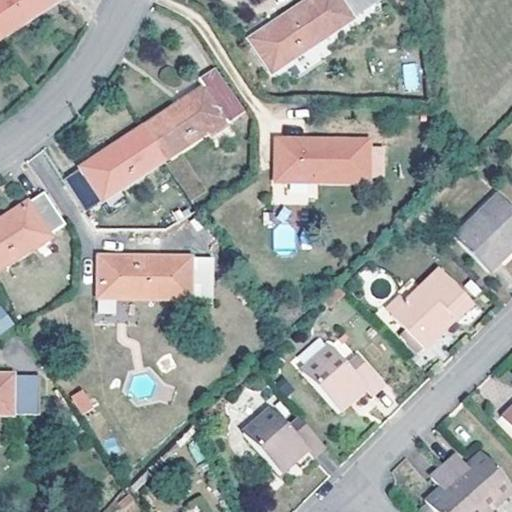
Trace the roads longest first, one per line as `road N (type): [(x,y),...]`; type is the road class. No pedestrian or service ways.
road 1 (residential): [(511,328),(352,484)]
road 2 (residential): [(0,152),(54,117),(115,33),(128,0)]
